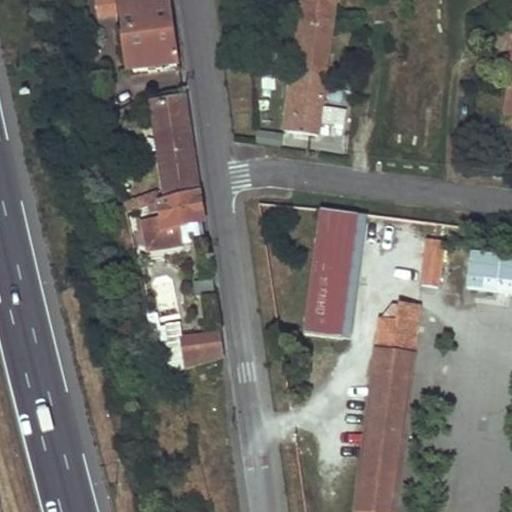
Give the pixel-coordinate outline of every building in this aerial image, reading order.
[(122,21),(118,0),(100,0),(104,23),(122,21)] [(182,64),(172,0),(118,0),(122,21),(131,72),(182,64)] [(299,0),(281,129),(297,132),(312,134),(331,0),(299,0)] [(511,46),(503,118),(511,119),(511,46)] [(205,221),(187,98),(155,102),(170,200),(156,205),(162,251),(188,247),(185,224),(205,221)] [(326,106),(320,132),(340,136),(346,111),(326,106)] [(256,146),(281,146),(281,131),(256,132),(256,146)] [(322,212),(306,337),(342,342),(359,217),(322,212)] [(424,239),(418,286),(435,288),(441,240),(424,239)] [(511,257),(473,252),(468,289),(511,296),(511,257)] [(380,321),(376,351),(409,356),(415,307),(398,305),(396,323),(380,321)] [(224,352),(221,333),(193,337),(196,356),(224,352)] [(171,356),(169,347),(161,348),(168,378),(184,371),(181,354),(171,356)] [(376,351),(365,431),(399,436),(409,356),(376,351)] [(365,431),(354,509),(374,511),(390,511),(399,436),(365,431)]
